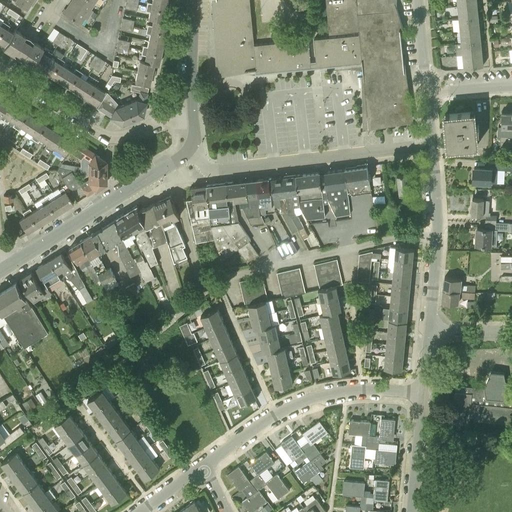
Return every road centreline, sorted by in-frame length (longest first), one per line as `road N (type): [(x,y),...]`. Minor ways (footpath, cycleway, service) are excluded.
road 1 (residential): [(187,152),(218,169),(433,145)]
road 2 (residential): [(204,467),(278,412),(319,395),(424,392)]
road 3 (residential): [(1,272),(187,152)]
road 4 (residential): [(192,110),(109,136),(7,71)]
road 5 (residential): [(429,331),(433,145)]
road 6 (residential): [(412,511),(424,392)]
